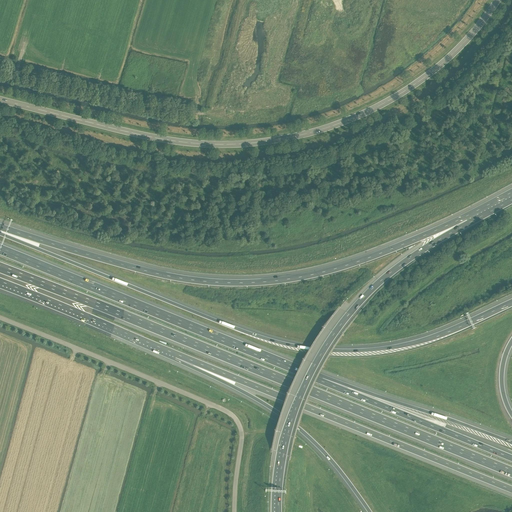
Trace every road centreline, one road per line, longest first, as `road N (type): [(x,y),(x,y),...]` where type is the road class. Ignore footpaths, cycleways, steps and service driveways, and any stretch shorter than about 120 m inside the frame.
road 1 (primary): [(0,100),(188,143),(301,135),(403,93),(464,45),(499,0)]
road 2 (motorway): [(0,267),(511,471)]
road 3 (motorway): [(511,302),(410,344),(298,347),(0,234)]
road 4 (motorway): [(467,219),(321,273),(247,283),(158,273),(0,226)]
road 5 (motorway): [(135,338),(511,489)]
road 6 (motorway): [(467,219),(374,285),(327,342),(290,422),(278,511)]
road 7 (unclassified): [(235,511),(243,432),(236,419),(0,319)]
road 8 (motorway): [(320,380),(0,249)]
road 9 (motorway): [(135,338),(274,410),(316,444),(369,511)]
road 10 (motorway): [(511,457),(320,380)]
road 11 (motorway): [(511,442),(320,380)]
road 12 (unclassified): [(0,69),(196,112)]
road 13 (motorway): [(0,283),(135,338)]
